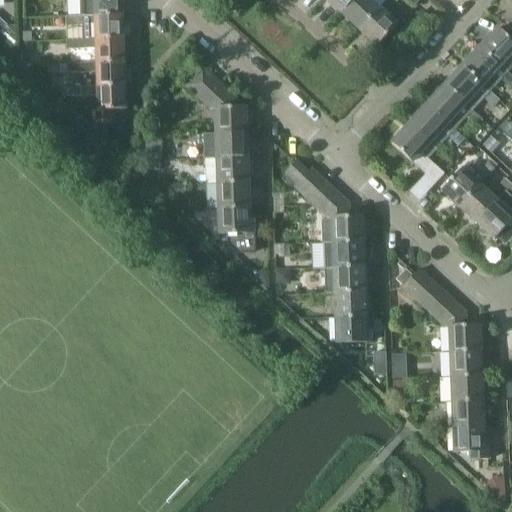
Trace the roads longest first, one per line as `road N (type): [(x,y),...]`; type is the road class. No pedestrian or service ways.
road 1 (residential): [(338,154),(170,0)]
road 2 (residential): [(490,300),(338,154)]
road 3 (residential): [(389,98),(283,0)]
road 4 (residential): [(389,98),(479,0)]
